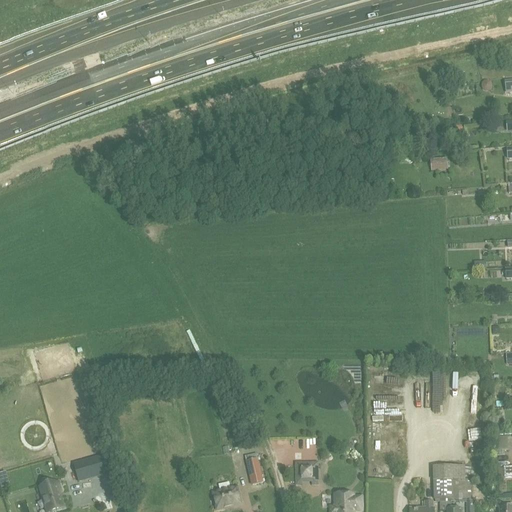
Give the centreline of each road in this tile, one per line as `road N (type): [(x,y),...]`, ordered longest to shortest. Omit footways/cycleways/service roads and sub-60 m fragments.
road 1 (motorway): [(0,120),(208,45),(366,0)]
road 2 (motorway): [(207,0),(0,72)]
